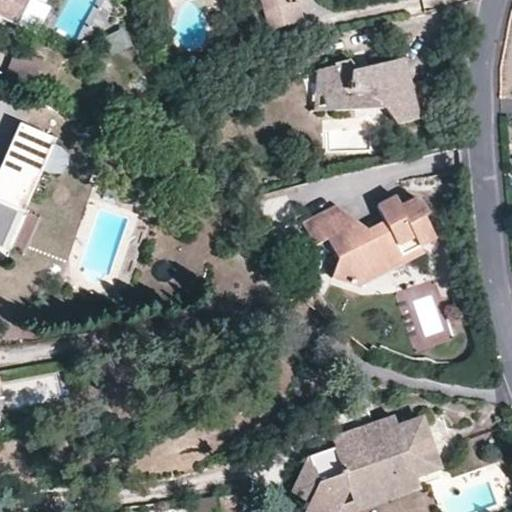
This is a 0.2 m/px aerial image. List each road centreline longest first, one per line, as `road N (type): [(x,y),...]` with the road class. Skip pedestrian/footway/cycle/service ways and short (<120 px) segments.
road 1 (residential): [(0,362),(295,312),(374,374),(511,399)]
road 2 (residential): [(495,0),(483,67),(484,152),(511,345)]
road 3 (unknown): [(0,501),(261,468)]
road 4 (unknown): [(489,0),(342,31)]
